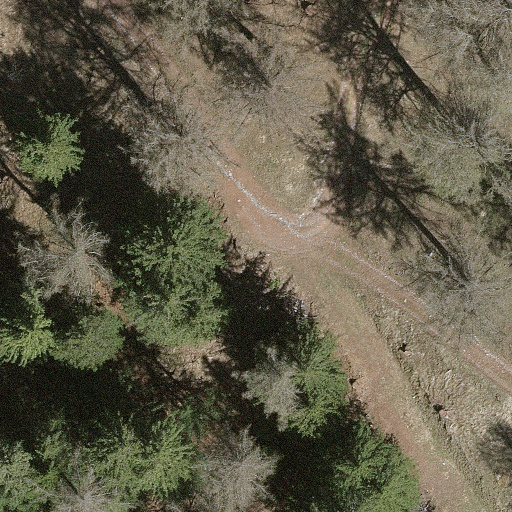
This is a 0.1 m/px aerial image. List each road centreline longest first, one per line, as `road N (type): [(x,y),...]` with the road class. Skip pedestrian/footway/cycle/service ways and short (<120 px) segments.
road 1 (track): [(511,382),(303,233),(253,225),(95,0)]
road 2 (track): [(393,0),(348,145),(303,233)]
